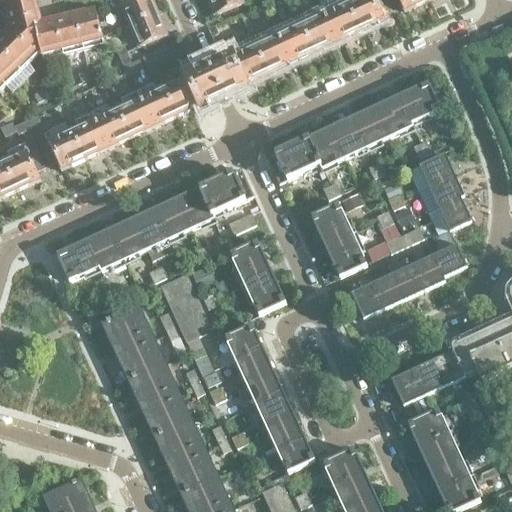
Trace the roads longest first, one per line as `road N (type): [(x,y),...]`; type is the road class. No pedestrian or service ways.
road 1 (residential): [(0,272),(23,241),(244,138)]
road 2 (residential): [(244,138),(443,44)]
road 3 (residential): [(316,311),(282,328),(275,343),(311,432),(334,442),(370,427)]
road 4 (residential): [(443,44),(490,149),(496,245)]
road 5 (residential): [(496,245),(463,309),(342,365)]
road 6 (residential): [(316,311),(244,138)]
road 7 (residential): [(148,511),(126,472),(0,432)]
road 8 (residential): [(244,138),(179,0)]
